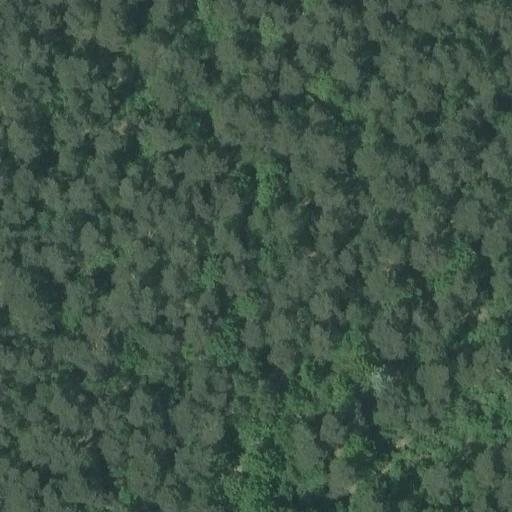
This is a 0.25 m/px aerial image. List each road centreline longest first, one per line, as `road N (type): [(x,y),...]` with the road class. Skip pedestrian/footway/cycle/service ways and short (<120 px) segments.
road 1 (track): [(225,511),(258,189),(283,71),(309,0)]
road 2 (track): [(232,463),(511,211)]
